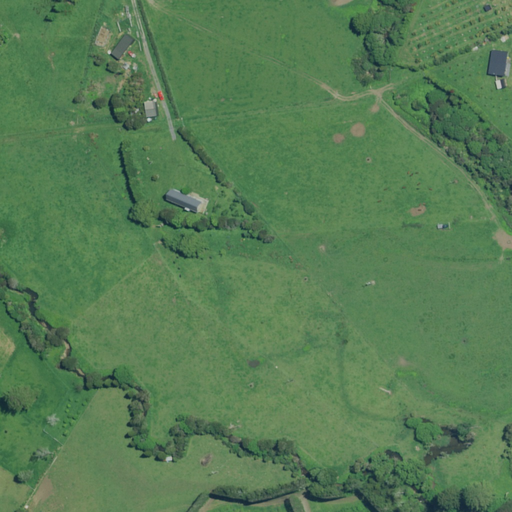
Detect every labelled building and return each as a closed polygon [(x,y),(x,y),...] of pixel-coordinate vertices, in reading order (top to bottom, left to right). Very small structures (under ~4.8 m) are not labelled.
[(136,41),(127,34),(113,53),(121,60),(136,41)] [(510,53),(493,51),(490,74),(506,76),(510,53)] [(162,112),(161,101),(147,102),(148,118),(159,116),(159,112),(162,112)] [(140,108),(134,109),(135,118),(142,117),(140,108)] [(205,203),(173,190),(170,199),(201,212),(205,203)]
